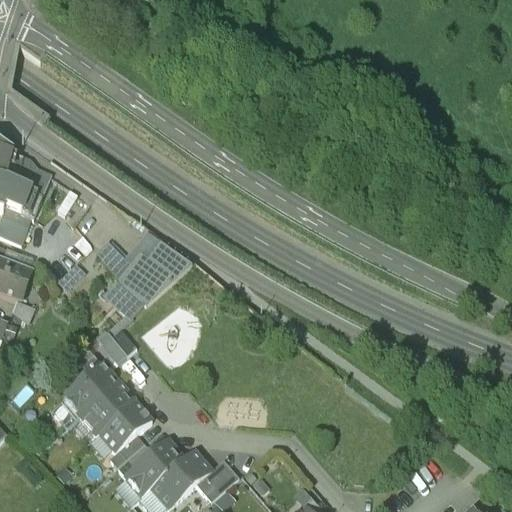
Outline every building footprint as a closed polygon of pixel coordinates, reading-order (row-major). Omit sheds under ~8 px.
[(14,157),(0,150),(0,198),(7,201),(8,201),(11,193),(29,200),(27,204),(39,210),(49,183),(38,176),(40,172),(13,161),(14,157)] [(29,200),(11,193),(8,201),(7,201),(0,218),(2,220),(0,226),(0,253),(5,255),(17,259),(29,225),(33,226),(39,210),(27,204),(29,200)] [(148,265),(160,248),(144,236),(122,263),(130,271),(141,259),(148,265)] [(118,285),(130,271),(122,263),(105,246),(94,257),(118,285)] [(148,265),(141,259),(130,271),(118,285),(117,286),(145,311),(191,270),(160,248),(148,265)] [(1,265),(27,275),(31,265),(17,259),(5,255),(1,265)] [(1,265),(0,265),(0,300),(14,306),(18,307),(29,276),(27,275),(1,265)] [(59,283),(66,292),(86,277),(79,268),(59,283)] [(10,317),(12,317),(26,329),(33,313),(18,307),(14,306),(10,317)] [(136,354),(120,336),(111,343),(127,361),(136,354)] [(93,361),(74,378),(80,384),(79,389),(62,404),(79,423),(118,389),(117,388),(114,390),(110,386),(113,383),(108,377),(107,377),(103,372),(104,372),(102,370),(101,370),(93,361)] [(118,389),(79,423),(95,442),(98,440),(135,408),(118,389)] [(135,408),(98,440),(114,459),(136,440),(151,427),(135,408)] [(114,459),(109,464),(117,473),(144,449),(136,440),(114,459)] [(125,482),(124,482),(132,491),(131,492),(133,494),(134,493),(141,502),(184,465),(180,460),(179,461),(174,455),(174,454),(167,445),(152,458),(125,482)] [(144,449),(117,473),(125,482),(152,458),(144,449)] [(184,465),(141,502),(142,502),(150,494),(165,511),(169,511),(195,490),(210,477),(193,457),(184,465)] [(21,471),(31,481),(38,474),(28,464),(21,471)] [(238,484),(223,466),(210,477),(195,490),(210,507),(238,484)] [(317,511),(309,502),(300,510),(302,511),(317,511)]
